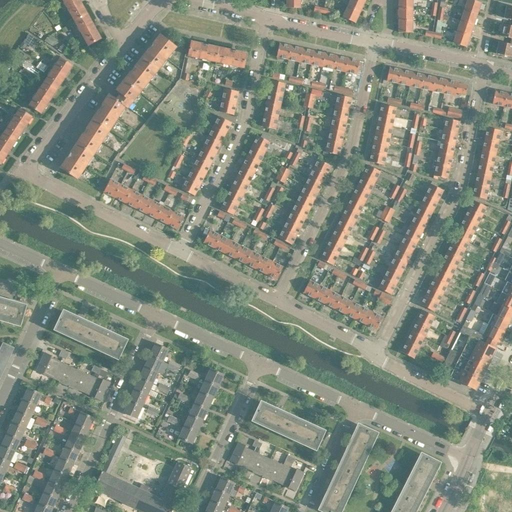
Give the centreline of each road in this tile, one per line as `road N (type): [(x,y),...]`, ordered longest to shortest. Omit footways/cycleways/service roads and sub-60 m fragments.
road 1 (residential): [(182,253),(20,170),(122,46)]
road 2 (residential): [(484,66),(457,193),(378,352)]
road 3 (residential): [(276,300),(351,146),(374,42)]
road 4 (residential): [(267,18),(243,133),(182,253)]
road 5 (residential): [(151,312),(65,511)]
road 6 (residential): [(190,511),(257,357)]
road 7 (residential): [(466,458),(353,403)]
road 8 (residential): [(487,412),(398,371),(378,352)]
